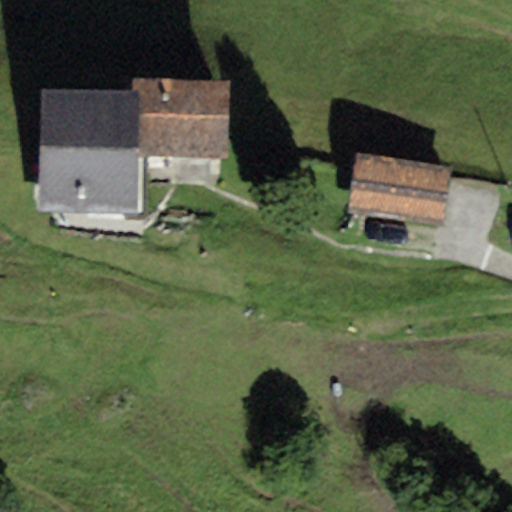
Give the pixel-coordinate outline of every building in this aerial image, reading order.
[(136,156),(227,158),(228,80),(121,78),(121,90),(137,90),(136,156)] [(39,89),(37,211),(135,213),(136,156),(137,90),(121,90),(39,89)] [(451,169),(357,154),(347,214),(441,229),(451,169)] [(437,340),(438,350),(451,350),(450,340),(437,340)] [(340,407),(360,411),(365,389),(345,385),(340,407)]
